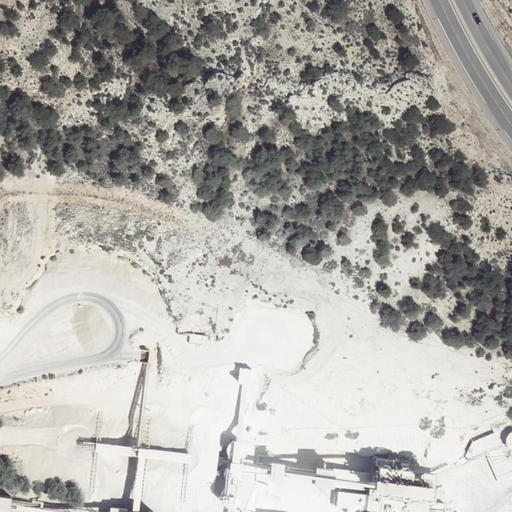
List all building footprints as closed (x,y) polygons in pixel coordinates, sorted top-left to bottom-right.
[(239,365),(237,383),(250,384),(252,367),(239,365)] [(473,442),(466,455),(468,460),(486,452),(499,481),(511,474),(511,469),(496,432),(473,442)] [(244,446),(243,443),(241,441),(239,440),(236,439),(233,439),(230,440),(228,442),(227,445),(226,448),(227,451),(228,453),(231,455),(233,456),(236,457),(239,456),(241,454),(243,452),(244,449),(244,446)] [(241,470),(240,467),(239,465),(236,464),(233,463),(230,463),(228,464),(225,466),(224,469),(223,472),(224,475),(226,477),(228,479),(231,480),(233,481),(236,480),(239,478),(240,476),(241,473),(241,470)] [(432,479),(373,472),(372,483),(430,491),(432,479)] [(239,493),(238,490),(236,488),(234,486),(231,485),(228,485),(225,487),(223,489),(222,491),(221,494),(222,497),(223,500),(225,502),(228,503),(231,503),(234,502),(236,501),(238,498),(239,496),(239,493)] [(338,490),(336,506),(370,509),(371,494),(338,490)] [(13,511),(16,494),(0,492),(0,511),(13,511)]
